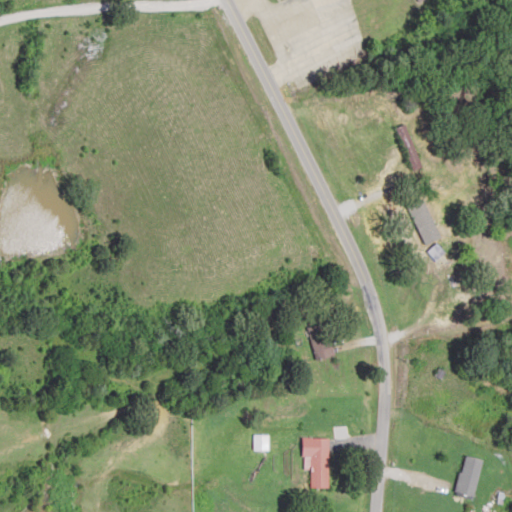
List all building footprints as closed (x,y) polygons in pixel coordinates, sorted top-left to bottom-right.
[(420,168),(406,125),(395,128),(408,171),(420,168)] [(442,254),(435,245),(439,242),(425,221),(409,233),(430,263),(442,254)] [(308,328),(314,360),(335,357),(329,324),(308,328)] [(305,472),(312,472),(312,489),(330,489),(329,438),(305,439),(305,472)] [(474,499),(484,460),(465,455),(455,494),(474,499)]
